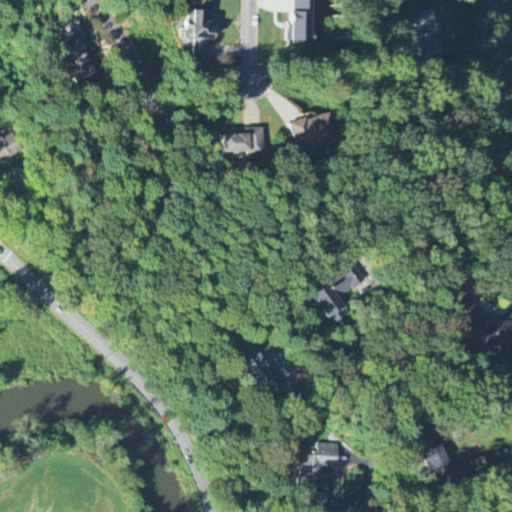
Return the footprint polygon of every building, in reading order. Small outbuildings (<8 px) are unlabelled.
[(310,42),(311,0),(292,0),(291,42),(310,42)] [(431,10),(412,16),(425,57),(440,52),(437,43),(441,41),(431,10)] [(207,12),(188,11),(187,41),(193,41),(192,59),(209,59),(209,40),(216,40),(216,29),(212,29),(212,21),(206,21),(207,12)] [(58,46),(75,86),(96,77),(79,37),(58,46)] [(290,125),(300,158),(320,152),(321,157),(331,154),(329,147),(338,145),(329,113),(290,125)] [(263,131),(230,132),(230,136),(223,136),(223,154),(231,154),(231,160),(241,160),(241,157),(264,156),(263,131)] [(0,163),(22,155),(14,134),(0,139),(0,163)] [(336,301),(365,281),(353,264),(308,296),(329,327),(346,315),(336,301)] [(510,343),(511,323),(466,321),(465,344),(472,345),(472,353),(484,353),(484,345),(499,346),(499,342),(510,343)] [(263,402),(286,387),(276,373),(271,377),(247,341),(235,350),(243,362),(239,366),(263,402)] [(339,446),(316,445),(315,457),(300,456),(298,488),(322,489),(323,468),(338,469),(339,446)] [(429,482),(449,475),(439,446),(418,453),(429,482)] [(327,494),(314,492),(312,509),(325,511),(327,494)]
